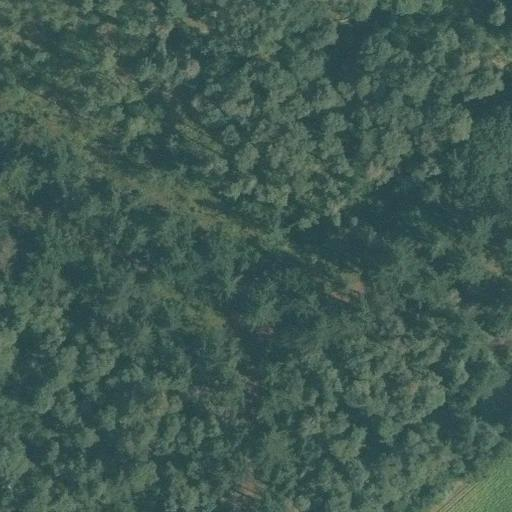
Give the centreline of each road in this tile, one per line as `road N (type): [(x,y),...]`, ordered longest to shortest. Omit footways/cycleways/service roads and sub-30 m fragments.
road 1 (track): [(282,343),(511,217)]
road 2 (track): [(0,412),(103,511)]
